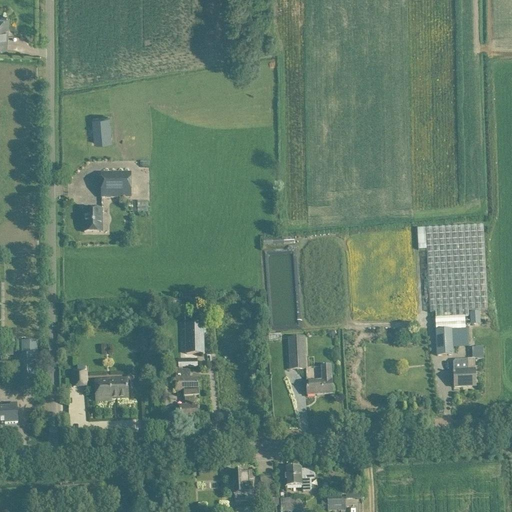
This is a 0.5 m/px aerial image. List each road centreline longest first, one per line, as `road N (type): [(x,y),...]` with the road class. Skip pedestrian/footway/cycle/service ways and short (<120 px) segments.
road 1 (unclassified): [(53,464),(48,0)]
road 2 (unclassified): [(53,464),(511,437)]
